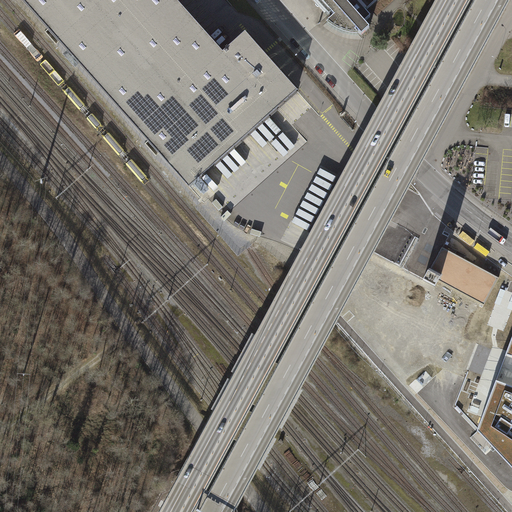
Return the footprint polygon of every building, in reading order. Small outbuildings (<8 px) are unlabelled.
[(19,0),(70,55),(70,54),(77,62),(160,155),(167,162),(167,163),(189,187),(297,90),(245,32),(236,40),(238,42),(233,46),(231,45),(223,52),(176,0),(19,0)] [(365,10),(375,0),(315,0),(328,14),(330,12),(334,16),(328,21),(331,24),(335,26),(338,28),(342,30),(346,31),(349,32),(353,32),(357,33),(355,31),(356,30),(362,35),(370,28),(364,22),(371,17),(365,10)] [(440,75),(435,85),(450,93),(456,84),(440,75)] [(511,130),(511,115),(505,115),(503,134),(510,134),(510,131),(511,130)] [(483,306),(499,277),(443,247),(431,269),(430,268),(423,280),(435,286),(438,281),(483,306)] [(511,337),(477,430),(511,467),(511,337)]
